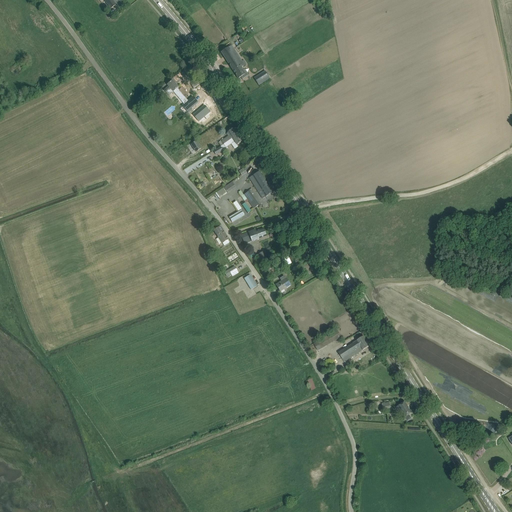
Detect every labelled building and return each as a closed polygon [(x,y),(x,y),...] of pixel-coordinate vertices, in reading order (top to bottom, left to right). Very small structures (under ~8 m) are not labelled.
[(103,0),(111,9),(116,5),(112,0),(103,0)] [(245,65),(232,45),(221,52),(238,79),(241,77),(242,79),(247,76),(241,67),(245,65)] [(270,79),(265,71),(254,78),(259,86),(270,79)] [(173,80),(171,82),(167,85),(168,86),(164,90),(166,93),(171,89),(173,92),(178,87),(173,80)] [(200,103),(208,98),(204,93),(197,98),(200,103)] [(205,106),(193,115),(198,122),(210,112),(205,106)] [(236,136),(238,134),(234,128),(228,132),(229,133),(227,134),(228,137),(222,141),(224,144),(236,136)] [(224,144),(223,145),(226,148),(234,142),(237,145),(243,141),(238,134),(236,136),(224,144)] [(196,141),(191,145),(196,152),(201,148),(196,141)] [(216,155),(223,151),(222,150),(220,147),(213,151),(216,155)] [(247,173),(244,168),(239,171),(242,176),(247,173)] [(272,192),(259,172),(249,178),(262,199),(272,192)] [(224,188),(228,193),(236,188),(232,182),(224,188)] [(259,205),(249,191),(241,196),(245,201),(247,200),(254,209),(259,205)] [(237,211),(241,209),(236,201),(233,203),(237,211)] [(240,218),(244,215),(241,210),(229,218),(235,227),(243,222),(240,218)] [(221,241),(222,244),(229,239),(223,231),(220,226),(214,231),(218,238),(217,239),(219,242),(221,241)] [(244,244),(247,243),(266,236),(263,229),(255,232),(255,230),(241,235),(244,244)] [(270,257),(267,258),(264,251),(258,254),(262,262),(263,262),(264,264),(272,260),(270,257)] [(221,275),(223,279),(237,271),(235,267),(221,275)] [(251,290),(257,286),(250,275),(244,279),(251,290)] [(280,291),(282,290),(290,285),(284,276),(280,279),(281,282),(276,285),(280,291)] [(337,330),(318,341),(314,344),(318,351),(318,350),(341,337),(337,330)] [(338,352),(344,362),(370,346),(364,336),(338,352)] [(311,390),(316,389),(312,378),(307,380),(311,390)] [(402,411),(406,417),(412,413),(405,402),(396,407),(399,412),(402,411)]
